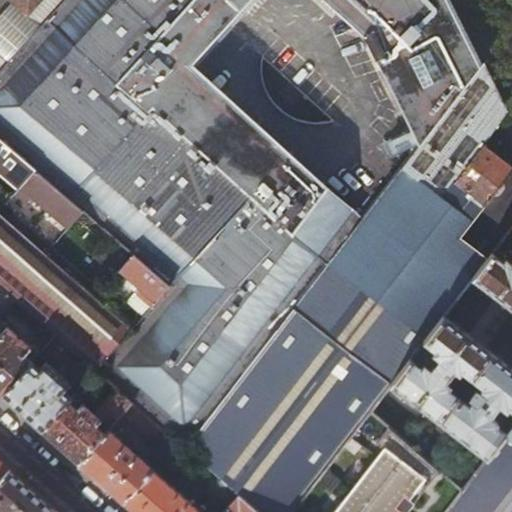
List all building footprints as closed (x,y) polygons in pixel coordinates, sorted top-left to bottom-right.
[(64,0),(42,25),(0,70),(0,135),(37,167),(46,175),(85,209),(93,217),(104,226),(161,163),(210,110),(226,91),(195,63),(250,0),(64,0)] [(15,0),(29,12),(39,0),(15,0)] [(328,0),(365,33),(421,144),(425,139),(445,113),(483,63),(452,0),(328,0)] [(403,168),(474,220),(480,212),(511,170),(511,165),(484,144),(509,110),(485,61),(483,63),(445,113),(425,139),(421,144),(403,168)] [(210,110),(161,163),(104,226),(108,229),(120,240),(134,252),(170,285),(149,308),(145,313),(133,327),(109,354),(96,369),(117,387),(133,401),(186,448),(251,364),(306,292),(353,232),(357,226),(365,216),(226,91),(210,110)] [(0,166),(21,185),(37,167),(0,135),(0,166)] [(34,194),(71,225),(85,209),(46,175),(37,167),(21,185),(16,190),(28,201),(34,194)] [(433,240),(476,273),(483,263),(456,243),(474,220),(403,168),(378,200),(433,240)] [(433,240),(378,200),(369,212),(365,216),(357,226),(353,232),(306,292),(251,364),(186,448),(238,493),(260,511),(292,511),(315,483),(348,440),(372,409),(392,383),(411,357),(425,340),(444,315),(473,277),(476,273),(433,240)] [(71,243),(93,217),(85,209),(71,225),(67,230),(54,244),(63,252),(72,260),(80,252),(71,243)] [(0,285),(16,300),(33,315),(45,325),(56,334),(82,357),(96,369),(109,354),(133,327),(0,210),(0,285)] [(456,243),(483,263),(491,253),(492,252),(501,241),(474,220),(456,243)] [(45,236),(54,244),(67,230),(57,222),(45,236)] [(511,225),(501,241),(492,252),(503,261),(506,257),(511,261),(511,225)] [(89,275),(103,287),(111,278),(116,273),(134,252),(120,240),(89,275)] [(128,298),(145,313),(149,308),(170,285),(134,252),(116,273),(135,289),(128,298)] [(473,277),(511,307),(511,261),(506,257),(503,261),(492,252),(491,253),(483,263),(476,273),(473,277)] [(8,308),(37,333),(45,325),(33,315),(16,300),(8,308)] [(392,383),(440,419),(450,406),(460,394),(448,385),(451,382),(447,379),(455,368),(459,372),(462,368),(473,377),(493,352),(444,315),(425,340),(436,348),(433,352),(440,357),(432,368),(425,362),(422,366),(411,357),(392,383)] [(1,333),(0,331),(0,390),(3,393),(33,360),(25,354),(31,347),(20,337),(15,344),(11,341),(17,334),(7,325),(1,333)] [(45,325),(37,333),(48,343),(50,341),(56,334),(45,325)] [(15,344),(20,337),(17,334),(11,341),(15,344)] [(50,341),(90,376),(96,369),(82,357),(56,334),(50,341)] [(440,419),(488,457),(508,432),(497,423),(500,419),(493,414),(500,403),(508,409),(510,405),(511,406),(511,366),(493,352),(473,377),(482,383),(479,387),(484,390),(476,401),(471,397),(468,401),(460,394),(450,406),(440,419)] [(40,367),(33,360),(3,393),(43,429),(73,395),(65,388),(72,381),(48,359),(40,367)] [(83,397),(77,391),(73,395),(43,429),(59,443),(80,462),(109,429),(133,401),(117,387),(96,411),(106,421),(101,427),(98,425),(102,419),(83,402),(78,406),(77,405),(83,397)] [(396,511),(402,506),(398,503),(404,495),(414,502),(440,468),(389,425),(376,441),(383,447),(333,511),(396,511)] [(511,511),(511,426),(508,432),(488,457),(486,459),(464,489),(453,502),(445,511),(511,511)] [(154,469),(109,429),(80,462),(118,496),(125,502),(154,469)] [(0,480),(11,468),(0,457),(0,480)] [(0,510),(2,511),(52,511),(56,508),(26,481),(11,468),(0,480),(0,510)] [(202,511),(154,469),(125,502),(135,511),(202,511)] [(260,511),(238,493),(221,511),(260,511)]
